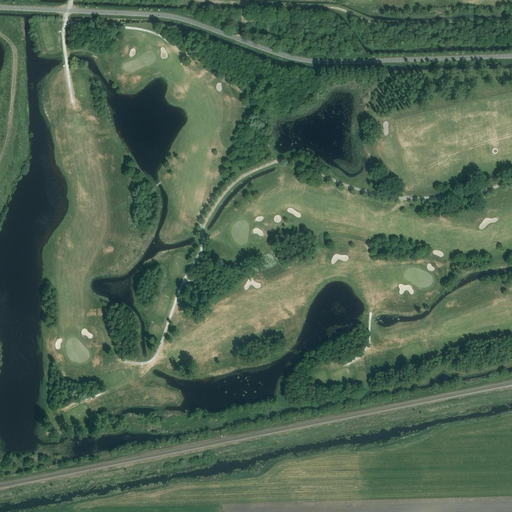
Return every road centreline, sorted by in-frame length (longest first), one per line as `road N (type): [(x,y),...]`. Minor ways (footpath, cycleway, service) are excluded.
road 1 (unclassified): [(511,56),(327,63),(168,16),(0,7)]
road 2 (track): [(511,180),(471,194),(408,198),(360,190),(285,160),(250,171),(204,223),(156,354),(146,363),(124,361)]
road 3 (track): [(200,0),(329,7),(379,24),(511,21)]
